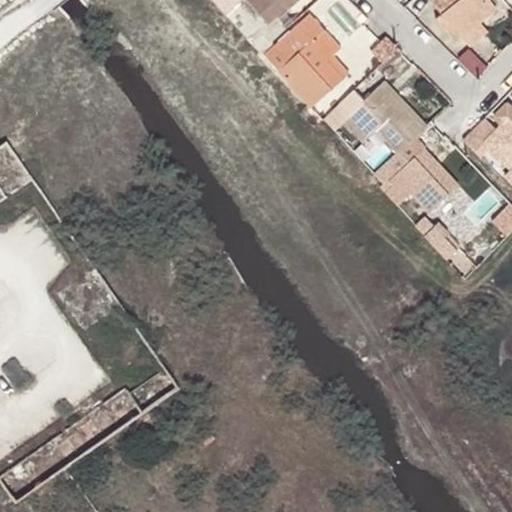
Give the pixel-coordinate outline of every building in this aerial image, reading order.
[(212,0),(259,52),(272,40),(264,31),(297,0),(212,0)] [(480,24),(498,8),(491,0),(450,0),(428,17),(439,31),(437,33),(454,54),(463,47),(468,52),(490,34),(480,24)] [(263,56),(310,108),(342,78),(326,59),(333,53),(340,46),(309,13),(263,56)] [(394,44),(382,32),(367,48),(379,61),(394,44)] [(350,71),(333,53),(326,59),(342,78),(350,71)] [(398,153),(404,147),(416,135),(425,127),(396,96),(393,99),(381,86),(342,121),(357,138),(364,131),(370,137),(376,129),(398,153)] [(511,180),(511,114),(485,142),(510,168),(505,172),(511,180)] [(376,175),(382,181),(404,159),(421,141),(416,135),(398,153),(376,175)] [(404,159),(382,181),(387,187),(396,179),(427,212),(459,181),(421,141),(404,159)] [(511,200),(495,217),(511,233),(511,231),(511,200)] [(448,255),(455,249),(444,237),(438,243),(448,255)]
